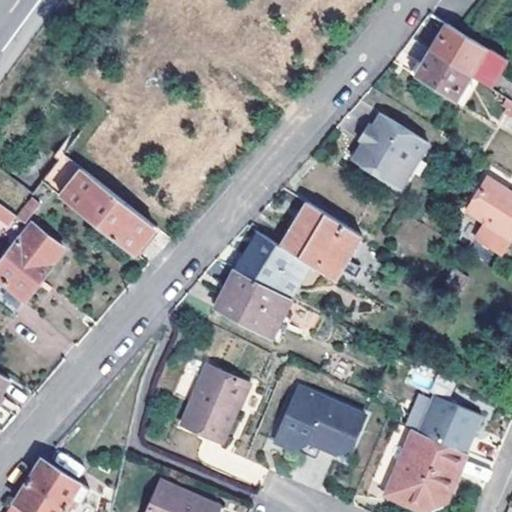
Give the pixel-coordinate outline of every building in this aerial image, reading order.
[(448,25),(433,49),(471,73),(493,85),(500,74),(508,60),(488,47),(449,24),(448,25)] [(433,49),(417,74),(456,98),(471,73),(433,49)] [(511,61),(508,60),(500,74),(511,81),(511,61)] [(505,93),(493,85),(487,95),(499,102),(505,93)] [(511,101),(507,99),(501,111),(511,117),(511,101)] [(366,142),(356,159),(401,187),(429,142),(383,114),(376,126),(366,142)] [(376,126),(371,123),(361,139),(366,142),(376,126)] [(42,180),(134,252),(155,225),(64,153),(42,180)] [(511,190),(489,177),(468,211),(487,222),(478,237),(504,253),(511,238),(511,190)] [(34,197),(20,216),(19,217),(28,224),(43,204),(34,197)] [(295,253),(337,278),(363,235),(308,202),(281,245),(295,253)] [(17,215),(0,203),(0,214),(12,223),(17,215)] [(20,237),(0,263),(0,303),(14,314),(54,264),(52,263),(64,248),(34,224),(23,239),(20,237)] [(281,245),(261,232),(238,270),(274,288),(295,253),(281,245)] [(238,270),(218,309),(254,327),(274,288),(238,270)] [(212,365),(186,425),(227,443),(245,400),(248,401),(255,384),(212,365)] [(416,365),(410,381),(427,387),(433,372),(416,365)] [(0,397),(1,395),(0,393),(9,379),(0,374),(0,397)] [(357,448),(370,414),(304,387),(294,408),(280,441),(307,453),(313,441),(326,446),(341,453),(357,448)] [(421,431),(467,452),(470,446),(482,415),(436,396),(421,431)] [(428,507),(448,497),(458,474),(467,452),(421,431),(419,430),(394,493),(428,507)] [(313,441),(307,453),(321,459),(326,446),(313,441)] [(62,511),(72,495),(81,501),(90,487),(43,457),(9,511),(62,511)] [(220,511),(223,506),(164,481),(150,511),(220,511)]
